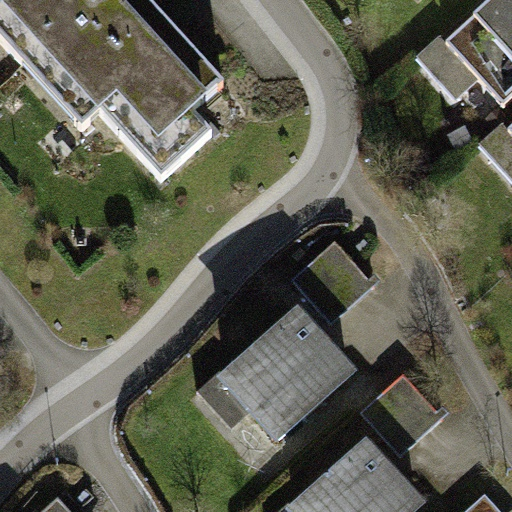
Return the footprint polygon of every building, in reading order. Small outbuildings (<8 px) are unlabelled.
[(0,0),(0,51),(82,142),(102,123),(161,188),(244,113),(140,0),(0,0)] [(511,5),(458,56),(511,113),(511,5)] [(375,291),(337,248),(296,284),(334,327),(375,291)] [(358,387),(301,326),(225,396),(281,457),(358,387)] [(408,379),(366,414),(404,458),(445,423),(408,379)] [(414,511),(367,461),(311,511),(414,511)]
